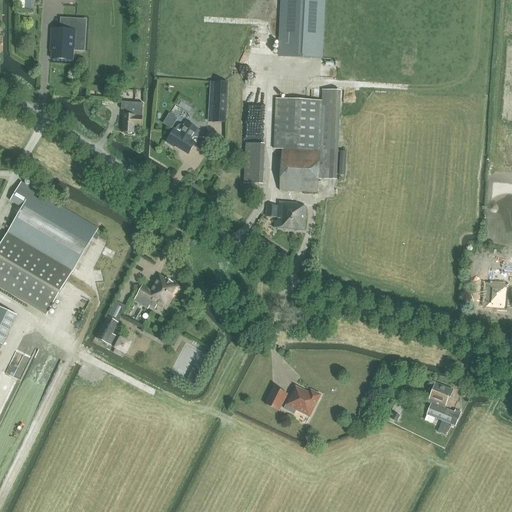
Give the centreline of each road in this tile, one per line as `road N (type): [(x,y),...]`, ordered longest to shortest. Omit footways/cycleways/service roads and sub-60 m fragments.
road 1 (tertiary): [(511,347),(310,289),(0,96)]
road 2 (track): [(81,343),(0,506)]
